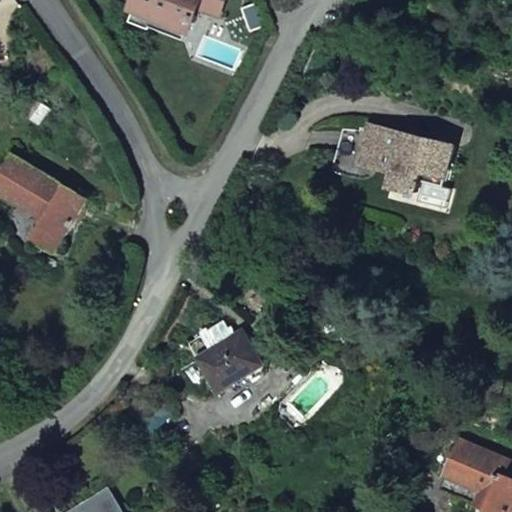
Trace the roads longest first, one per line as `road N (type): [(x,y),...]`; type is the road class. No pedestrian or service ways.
road 1 (residential): [(314,0),(210,188),(156,236)]
road 2 (residential): [(0,450),(69,418),(114,369),(152,279),(156,236)]
road 3 (residential): [(156,236),(160,197),(139,126),(54,0)]
